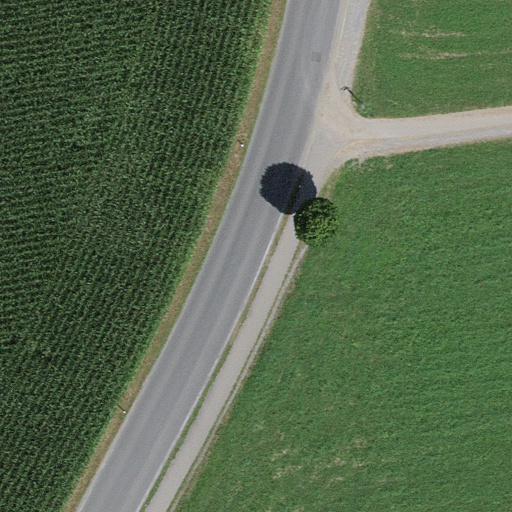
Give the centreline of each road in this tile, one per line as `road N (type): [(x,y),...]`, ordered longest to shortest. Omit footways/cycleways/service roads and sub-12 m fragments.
road 1 (tertiary): [(283,142),(240,252),(108,511)]
road 2 (tertiary): [(283,142),(318,0)]
